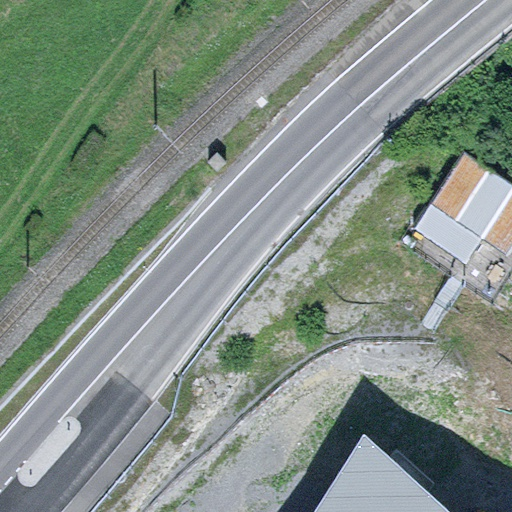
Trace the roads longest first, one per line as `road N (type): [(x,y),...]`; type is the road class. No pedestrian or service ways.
road 1 (primary): [(0,479),(134,322),(270,187),(486,0)]
road 2 (track): [(0,232),(168,0)]
